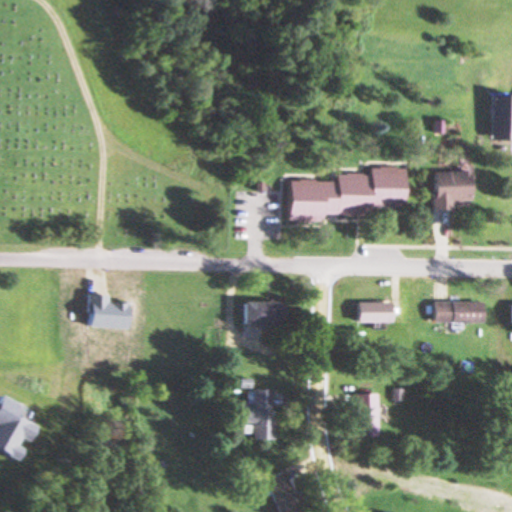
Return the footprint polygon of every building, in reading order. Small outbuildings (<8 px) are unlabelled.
[(281,180),(280,222),(318,223),(318,213),(399,215),(400,168),(364,167),(364,174),(330,173),(329,181),(281,180)] [(428,172),(428,209),(447,209),(447,201),(466,201),(466,172),(428,172)] [(237,325),(281,325),(281,302),(237,302),(237,325)] [(385,302),(351,302),(351,323),(385,323),(385,302)] [(476,302),(435,302),(435,322),(476,322),(476,302)] [(268,391),(245,391),(245,403),(231,403),(231,424),(248,424),(248,440),(268,440),(268,391)] [(372,438),(372,395),(350,395),(350,438),(372,438)] [(258,480),(271,511),(287,511),(295,509),(278,471),(258,480)]
